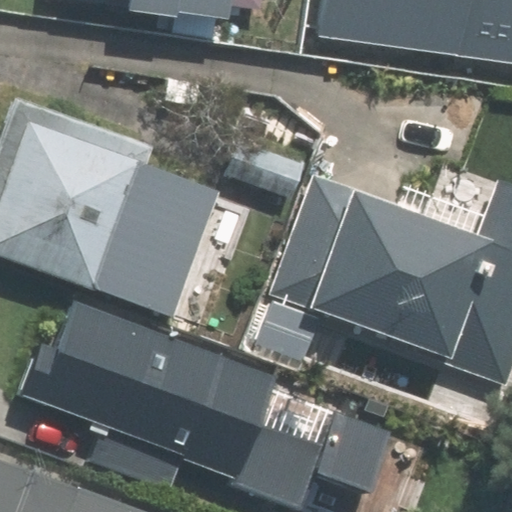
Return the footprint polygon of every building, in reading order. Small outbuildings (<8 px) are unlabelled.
[(193,0),(258,23),(261,16),(294,28),(304,0),(193,0)] [(511,0),(325,0),(322,29),(511,53),(511,0)] [(0,259),(165,320),(211,192),(140,165),(148,148),(13,98),(0,134),(0,259)] [(210,174),(277,200),(289,168),(223,142),(210,174)] [(460,245),(393,220),(395,214),(304,179),(259,296),(350,330),(348,336),(495,392),(511,348),(511,245),(467,229),(460,245)] [(185,332),(230,347),(251,289),(206,273),(185,332)] [(258,302),(243,342),(294,360),(308,321),(258,302)] [(202,362),(53,309),(38,350),(21,344),(0,399),(0,401),(166,462),(168,454),(207,468),(231,401),(193,387),(202,362)] [(254,450),(231,511),(334,511),(340,496),(314,487),(319,473),(254,450)] [(123,511),(61,489),(0,467),(0,511),(123,511)]
